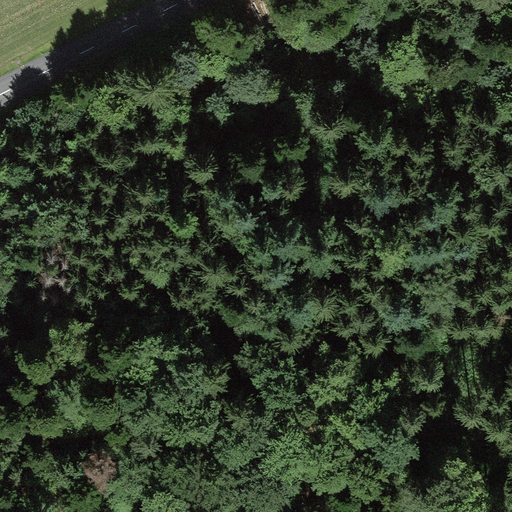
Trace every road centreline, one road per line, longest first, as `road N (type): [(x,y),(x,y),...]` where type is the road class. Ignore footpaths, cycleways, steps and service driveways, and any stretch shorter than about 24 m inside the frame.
road 1 (track): [(0,374),(55,354),(450,325),(511,299)]
road 2 (tertiary): [(0,94),(185,0)]
